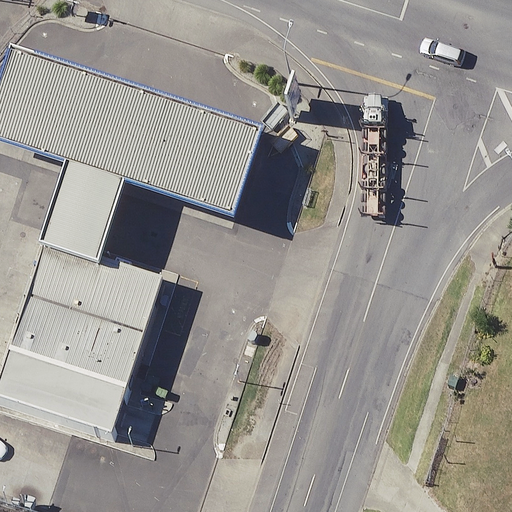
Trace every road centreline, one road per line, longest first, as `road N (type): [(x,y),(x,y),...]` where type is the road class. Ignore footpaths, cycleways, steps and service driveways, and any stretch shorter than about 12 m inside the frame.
road 1 (secondary): [(458,40),(374,285)]
road 2 (secondary): [(374,285),(302,511)]
road 3 (primary): [(511,177),(374,285)]
road 4 (primary): [(342,0),(458,40)]
